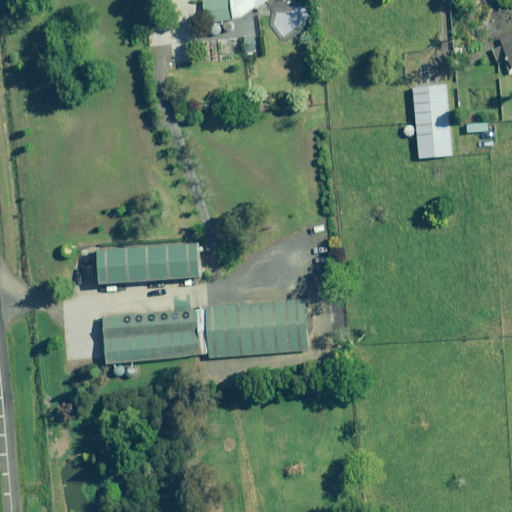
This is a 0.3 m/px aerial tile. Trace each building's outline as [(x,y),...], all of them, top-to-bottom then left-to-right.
[(201,0),(205,22),(233,18),(256,7),(265,0),(201,0)] [(307,16),(298,4),(273,24),(283,36),(307,16)] [(511,32),(500,37),(503,45),(491,49),(497,64),(505,62),(509,74),(511,72),(511,32)] [(258,35),(243,34),(243,54),(257,54),(258,35)] [(447,85),(414,88),(420,159),(454,156),(447,85)] [(200,245),(100,251),(102,284),(202,279),(200,245)] [(198,309),(201,358),(310,351),(307,301),(198,309)] [(201,358),(198,309),(103,315),(106,365),(201,358)]
